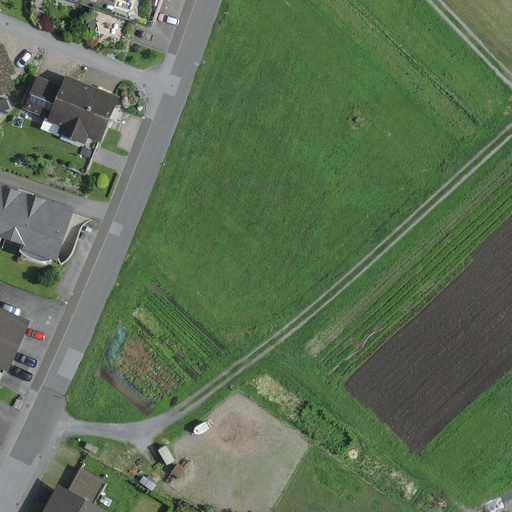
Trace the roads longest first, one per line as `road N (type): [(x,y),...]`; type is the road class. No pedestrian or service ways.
road 1 (track): [(44,414),(78,433),(110,436),(143,433),(195,405),(511,123)]
road 2 (residential): [(208,0),(118,239),(0,508)]
